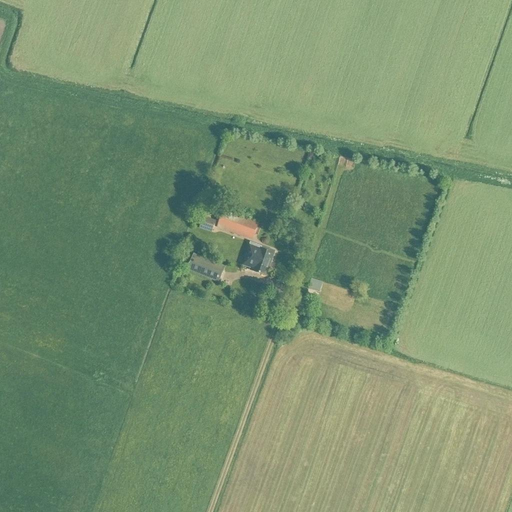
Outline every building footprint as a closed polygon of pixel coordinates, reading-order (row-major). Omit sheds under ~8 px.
[(341,157),(340,165),(355,167),(356,159),(341,157)] [(252,240),(258,224),(224,211),(218,228),(252,240)] [(212,232),(216,222),(204,218),(200,228),(212,232)] [(274,255),(262,251),(263,246),(251,242),(242,266),(251,269),(251,271),(267,276),(274,255)] [(223,264),(200,256),(194,254),(188,271),(219,283),(225,267),(223,266),(223,264)]
